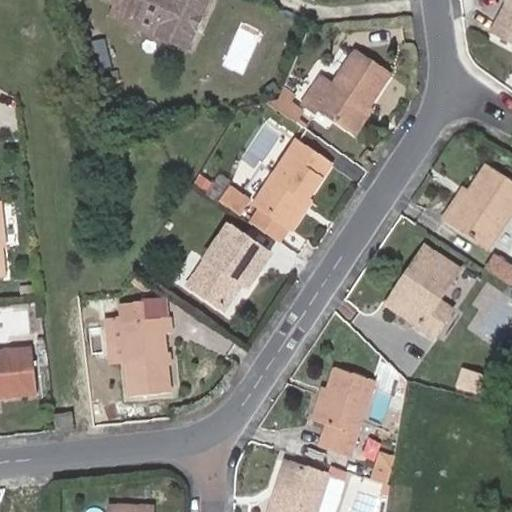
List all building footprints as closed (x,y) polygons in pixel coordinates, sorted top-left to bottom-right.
[(188,50),(209,0),(103,0),(104,0),(131,12),(125,25),(188,50)] [(511,0),(495,0),(500,11),(485,42),(511,55),(511,52),(511,0)] [(349,133),(365,108),(384,78),(350,56),(328,91),(312,81),(300,100),(349,133)] [(373,113),(365,108),(349,133),(357,138),(373,113)] [(246,224),(275,244),(286,228),(305,200),(327,167),(291,142),(250,202),(258,207),(246,224)] [(466,193),(447,223),(485,246),(511,203),(511,184),(482,166),(466,193)] [(437,216),(447,223),(466,193),(456,186),(437,216)] [(305,200),(286,228),(294,233),(313,206),(305,200)] [(242,287),(248,291),(268,260),(227,233),(191,290),(226,312),(233,301),(221,293),(230,279),(242,287)] [(432,345),(453,315),(439,305),(460,275),(421,250),(402,278),(406,281),(385,312),(432,345)] [(492,269),(511,282),(511,264),(500,257),(492,269)] [(242,287),(230,279),(221,293),(233,301),(242,287)] [(123,372),(126,402),(167,399),(162,340),(168,339),(167,324),(141,326),(140,310),(119,312),(119,323),(120,327),(123,372)] [(97,374),(114,372),(123,372),(120,327),(119,323),(92,325),(97,374)] [(0,402),(32,399),(28,350),(0,352),(0,402)] [(325,394),(314,425),(323,428),(316,449),(348,460),(375,385),(332,371),(325,394)] [(306,423),(314,425),(325,394),(316,391),(306,423)] [(316,511),(326,481),(284,466),(268,511),(316,511)]
